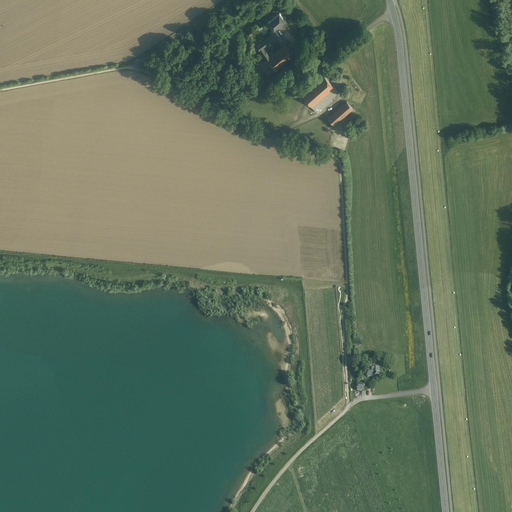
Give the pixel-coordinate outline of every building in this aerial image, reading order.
[(279,13),(275,16),(274,16),(273,17),(268,22),(270,24),(268,26),(274,33),(276,32),(274,30),(285,20),(279,13)] [(274,33),(257,46),(260,50),(263,48),(279,36),(276,32),(274,33)] [(269,58),(266,60),(276,71),(295,55),(284,42),(280,45),(282,47),(269,58)] [(269,58),(263,48),(260,50),(266,60),(269,58)] [(309,89),(302,96),(308,103),(311,106),(319,100),(326,93),(333,87),(324,76),(309,89)] [(333,87),(326,93),(330,98),(338,92),(333,87)] [(326,93),(319,100),(325,107),(332,100),(330,98),(326,93)] [(319,100),(311,106),(317,113),(325,107),(319,100)] [(347,101),(327,118),(334,125),(353,109),(347,101)] [(381,369),(367,369),(367,377),(374,377),(374,379),(378,379),(378,377),(382,377),(381,369)]
